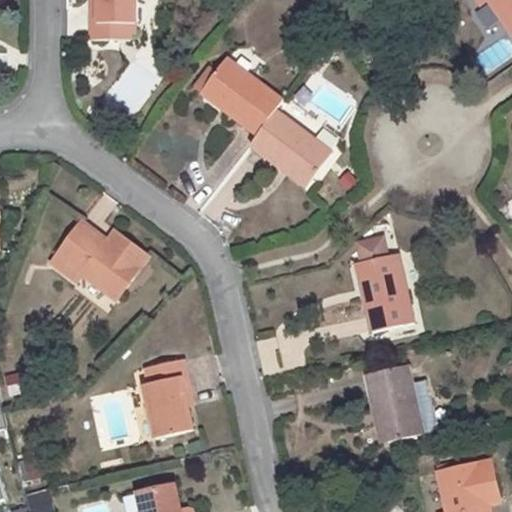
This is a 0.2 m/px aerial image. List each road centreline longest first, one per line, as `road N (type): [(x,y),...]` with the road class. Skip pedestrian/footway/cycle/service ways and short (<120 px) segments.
road 1 (residential): [(275,511),(216,265),(151,198)]
road 2 (residential): [(59,136),(45,0)]
